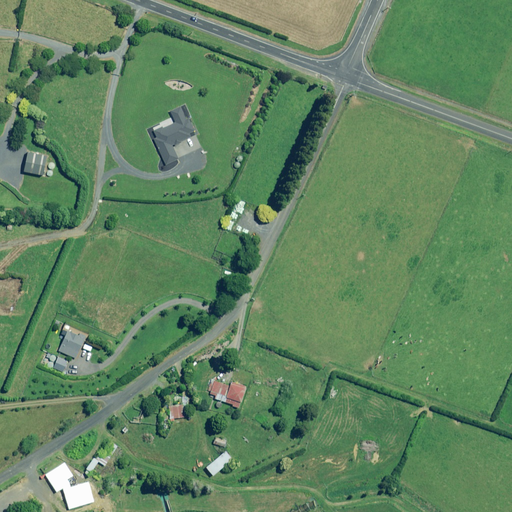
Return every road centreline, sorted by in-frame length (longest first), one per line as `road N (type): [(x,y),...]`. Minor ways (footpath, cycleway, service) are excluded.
road 1 (unclassified): [(0,477),(213,339),(236,315),(345,77)]
road 2 (tertiary): [(138,0),(345,77)]
road 3 (unclassified): [(345,77),(511,139)]
road 4 (unknown): [(138,0),(122,39),(103,54),(0,31)]
